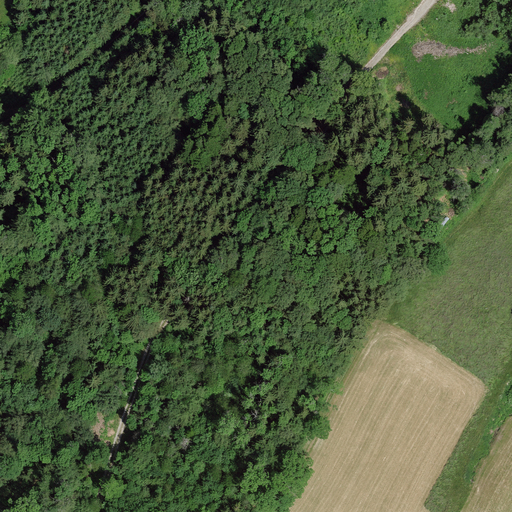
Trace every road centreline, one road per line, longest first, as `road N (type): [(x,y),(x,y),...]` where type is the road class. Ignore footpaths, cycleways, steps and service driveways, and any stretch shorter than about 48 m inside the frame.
road 1 (track): [(86,511),(163,301),(408,73),(454,0)]
road 2 (track): [(157,0),(22,116)]
